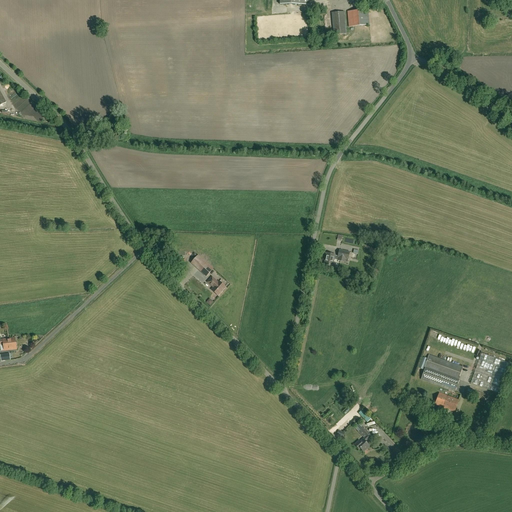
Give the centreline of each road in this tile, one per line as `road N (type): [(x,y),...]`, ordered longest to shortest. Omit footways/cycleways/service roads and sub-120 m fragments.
road 1 (unclassified): [(283,391),(329,173),(412,58),(387,0)]
road 2 (unclassified): [(145,249),(66,126),(0,63)]
road 3 (unclassified): [(283,391),(145,249)]
road 4 (unclassified): [(22,361),(145,249)]
road 5 (unclassified): [(511,450),(428,450),(368,484)]
